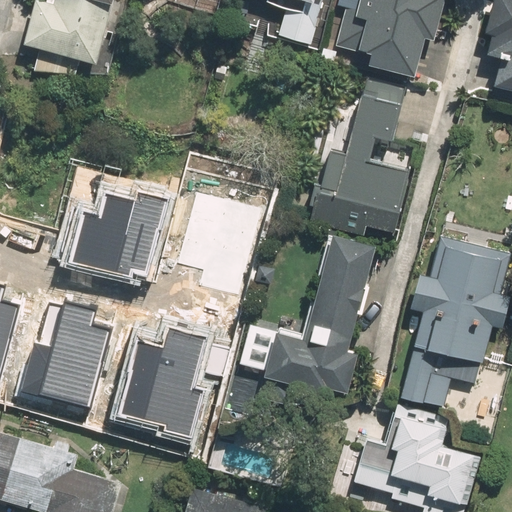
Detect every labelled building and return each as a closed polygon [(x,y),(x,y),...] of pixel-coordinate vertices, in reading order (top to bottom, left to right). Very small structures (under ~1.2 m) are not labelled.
[(115,0),(57,0),(57,1),(53,0),(36,0),(27,40),(101,58),(115,0)] [(274,0),(289,4),(282,31),(313,39),(323,0),(274,0)] [(362,0),(360,10),(348,7),(339,44),(360,49),(358,58),(418,73),(428,33),(439,36),(447,0),(362,0)] [(506,55),(499,83),(511,86),(511,0),(494,0),(486,27),(496,30),(490,51),(506,55)] [(408,84),(369,74),(350,150),(333,146),(324,181),(318,179),(309,216),(366,230),(368,222),(397,229),(413,165),(374,155),(379,134),(395,138),(408,84)] [(215,218),(156,269),(170,285),(140,311),(128,297),(103,319),(115,332),(84,359),(119,399),(153,370),(167,386),(194,363),(182,349),(218,318),(207,306),(241,277),(234,268),(248,256),(215,218)] [(309,334),(252,320),(242,359),(350,387),(360,348),(351,345),(378,240),(336,229),(309,334)] [(504,248),(449,234),(440,271),(423,267),(414,303),(425,305),(403,391),(447,401),(453,375),(479,382),(485,357),(494,321),(507,324),(511,304),(511,292),(494,288),(504,248)] [(451,414),(400,401),(389,440),(370,435),(358,477),(396,487),(393,496),(425,504),(422,511),(466,511),(483,450),(444,440),(451,414)] [(0,493),(49,508),(47,511),(114,511),(123,479),(76,466),(80,451),(70,449),(72,442),(58,438),(56,445),(0,429),(0,493)] [(280,454),(227,440),(220,465),(273,479),(280,454)] [(267,511),(270,505),(196,483),(187,511),(267,511)]
